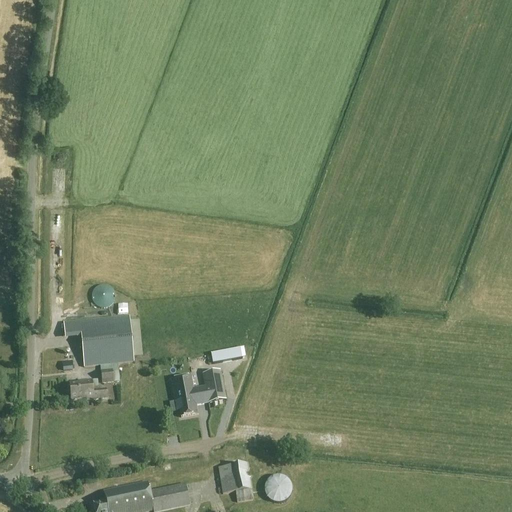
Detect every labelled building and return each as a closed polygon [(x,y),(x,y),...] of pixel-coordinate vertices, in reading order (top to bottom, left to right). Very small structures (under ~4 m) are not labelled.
[(44,284),(44,264),(34,265),(35,284),(44,284)] [(103,309),(105,309),(107,309),(108,308),(109,308),(111,307),(112,305),(113,303),(114,302),(115,300),(115,297),(115,296),(114,294),(113,292),(112,290),(111,288),(110,288),(108,287),(106,286),(105,286),(104,286),(103,286),(101,286),(99,287),(97,287),(96,288),(95,289),(94,291),(93,292),(92,294),(92,295),(92,296),(92,298),(92,300),(92,302),(94,304),(95,306),(96,307),(98,308),(99,308),(101,309),(103,309)] [(100,366),(118,364),(134,363),(134,356),(143,355),(140,323),(131,324),(130,317),(63,324),(64,337),(81,335),(84,368),(100,366)] [(31,336),(32,345),(46,344),(46,335),(31,336)] [(100,366),(101,373),(113,372),(119,371),(118,364),(100,366)] [(190,377),(171,380),(175,403),(176,403),(179,419),(196,416),(194,405),(206,403),(207,405),(224,402),(225,402),(220,371),(202,374),(205,388),(193,390),(190,377)] [(113,372),(101,373),(102,385),(114,384),(113,372)] [(99,390),(98,381),(83,383),(83,385),(69,387),(71,401),(92,399),(92,401),(107,399),(106,390),(99,390)] [(152,404),(153,411),(161,409),(160,402),(152,404)] [(248,478),(247,473),(249,472),(248,464),(218,469),(222,495),(235,493),(236,504),(253,501),(249,478),(248,478)] [(265,488),(264,490),(265,492),(265,494),(266,496),(267,498),(268,500),(270,501),(271,502),(273,503),(275,504),(277,504),(279,504),(281,504),(283,503),(285,502),(287,501),(288,500),(289,498),(290,496),(291,494),(292,492),(292,490),(292,488),(291,486),(290,484),(289,483),(288,481),(287,480),(285,479),(283,478),(281,477),(279,477),(277,477),(275,477),(273,478),(271,479),(270,480),(268,481),(267,483),(266,484),(265,486),(265,488)] [(148,493),(146,484),(102,493),(103,501),(92,504),(93,511),(168,511),(188,508),(184,486),(148,493)]
